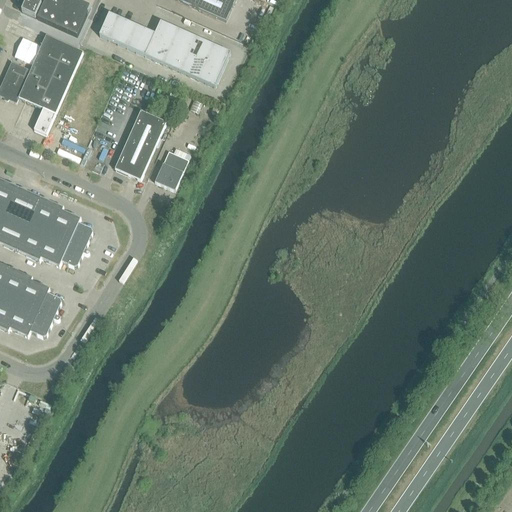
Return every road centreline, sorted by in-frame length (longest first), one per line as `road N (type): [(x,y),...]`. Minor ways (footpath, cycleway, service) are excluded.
road 1 (unclassified): [(0,361),(39,375),(58,368),(139,234),(127,209),(0,152)]
road 2 (primary): [(511,304),(370,511)]
road 3 (primary): [(399,511),(511,349)]
